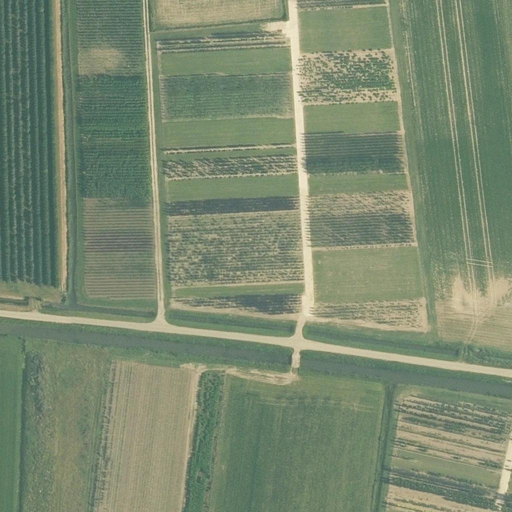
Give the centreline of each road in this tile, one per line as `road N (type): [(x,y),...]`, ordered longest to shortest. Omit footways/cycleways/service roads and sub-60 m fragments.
road 1 (unclassified): [(511,375),(0,312)]
road 2 (unknown): [(159,326),(144,0)]
